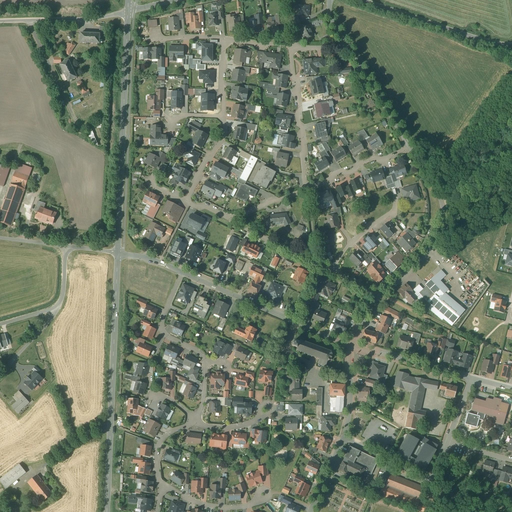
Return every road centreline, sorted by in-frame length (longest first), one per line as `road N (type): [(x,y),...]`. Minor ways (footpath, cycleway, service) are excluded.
road 1 (tertiary): [(106,511),(117,253)]
road 2 (tertiary): [(117,253),(127,12)]
road 3 (residential): [(351,346),(182,272)]
road 4 (residential): [(409,147),(438,196),(441,223),(426,252),(377,296)]
road 5 (residential): [(362,0),(511,45)]
road 6 (residential): [(449,441),(435,474),(424,480),(345,434)]
road 7 (residential): [(307,186),(291,48)]
road 8 (unclassified): [(127,12),(0,21)]
road 9 (residential): [(470,379),(351,346)]
